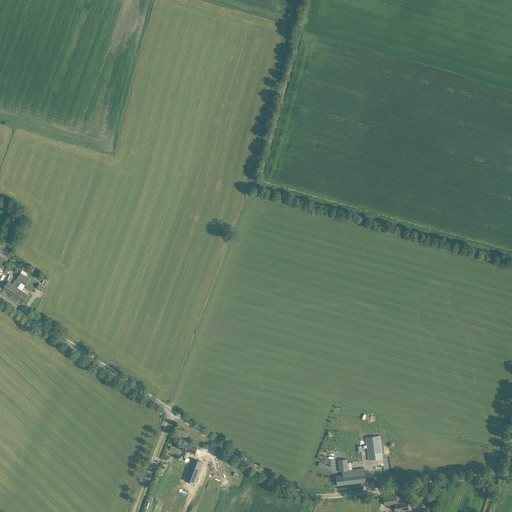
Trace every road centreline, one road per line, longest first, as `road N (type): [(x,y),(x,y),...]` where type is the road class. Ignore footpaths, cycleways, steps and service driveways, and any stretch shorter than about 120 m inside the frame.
road 1 (unclassified): [(511,472),(337,496),(289,490),(0,298)]
road 2 (track): [(171,413),(219,282)]
